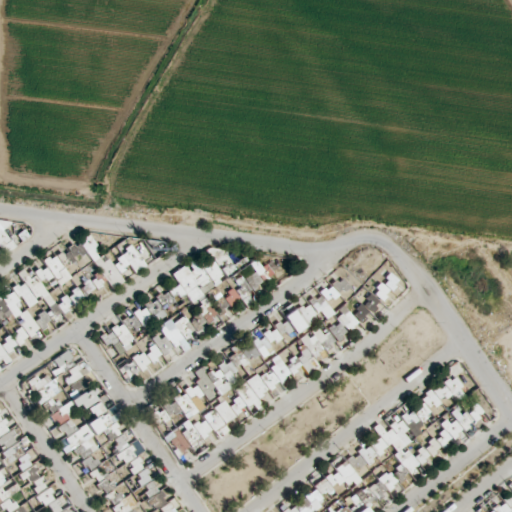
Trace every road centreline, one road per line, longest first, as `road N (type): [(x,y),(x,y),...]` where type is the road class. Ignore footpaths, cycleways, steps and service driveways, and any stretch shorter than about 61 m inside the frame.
road 1 (residential): [(338,252),(0,210)]
road 2 (residential): [(427,287),(358,353),(179,484)]
road 3 (residential): [(250,511),(465,342)]
road 4 (residential): [(127,407),(338,252)]
road 5 (residential): [(338,252),(363,241),(382,244),(427,287),(511,412)]
road 6 (residential): [(209,237),(0,386)]
road 7 (residential): [(77,331),(197,511)]
road 8 (residential): [(1,386),(87,511)]
road 9 (tertiary): [(511,421),(398,511)]
